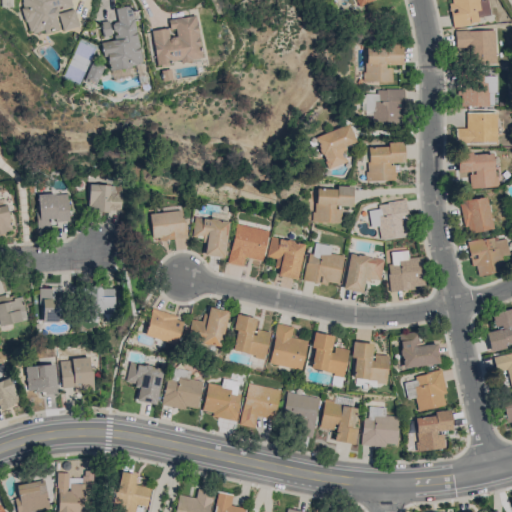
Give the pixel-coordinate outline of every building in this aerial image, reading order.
[(20,0),(28,35),(60,28),(60,30),(79,26),(74,5),(78,4),(77,0),(20,0)] [(448,0),(451,26),(490,22),(487,0),(448,0)] [(113,7),(118,39),(103,41),(107,70),(141,65),(132,4),(113,7)] [(167,19),(168,28),(151,30),(155,65),(201,59),(196,15),(167,19)] [(104,35),(111,33),(107,22),(101,24),(104,35)] [(455,50),(468,50),(468,64),(495,64),(495,30),(455,30),(455,50)] [(391,81),(391,63),(402,63),(402,46),(365,46),(365,81),(391,81)] [(101,68),(91,64),(85,79),(95,83),(101,68)] [(458,76),(459,106),(489,106),(489,95),(495,95),(495,75),(458,76)] [(403,90),(363,90),(363,115),(375,115),(375,124),(403,124),(403,90)] [(496,143),(496,112),(465,112),(465,126),(455,126),(455,143),(496,143)] [(347,161),(342,148),(355,143),(348,124),(315,137),(327,168),(347,161)] [(394,180),(394,162),(403,162),(403,144),(366,145),(366,180),(394,180)] [(496,186),(495,153),(466,154),(467,187),(496,186)] [(89,211),(118,211),(118,185),(89,185),(89,211)] [(340,206),(351,206),(351,186),(315,186),(314,222),(340,222),(340,206)] [(68,194),(37,195),(38,225),(68,225),(68,194)] [(493,228),(485,196),(459,202),(466,234),(493,228)] [(370,229),(378,228),(379,239),(410,235),(406,201),(368,205),(370,229)] [(0,233),(11,231),(7,205),(0,206),(0,233)] [(149,213),(152,240),(185,237),(183,210),(149,213)] [(193,237),(205,238),(202,254),(223,257),(228,221),(196,217),(193,237)] [(268,230),(235,224),(228,262),(244,266),(246,257),(262,260),(268,230)] [(468,241),(472,275),(503,271),(501,259),(509,258),(506,236),(468,241)] [(298,278),(303,242),(270,238),(267,257),(277,258),(275,275),(298,278)] [(332,246),(309,242),(303,280),(337,286),(343,256),(330,254),(332,246)] [(383,258),(349,252),(343,289),(363,292),(365,279),(379,281),(383,258)] [(387,252),(388,289),(423,289),(422,252),(387,252)] [(40,322),(62,322),(62,298),(54,298),(54,288),(40,288),(40,322)] [(113,314),(113,288),(82,288),(82,314),(113,314)] [(0,325),(26,320),(21,295),(0,300),(0,325)] [(203,322),(192,319),(187,338),(219,346),(227,311),(207,306),(203,322)] [(494,324),(485,326),(490,349),(511,343),(511,308),(492,313),(494,324)] [(174,345),(183,320),(153,309),(144,334),(174,345)] [(236,314),(229,351),(263,358),(269,331),(252,328),(254,318),(236,314)] [(268,364),(300,370),(306,340),(292,338),(294,327),(276,323),(268,364)] [(307,370),(343,375),(347,349),(331,347),(332,335),(313,332),(307,370)] [(399,334),(401,366),(438,364),(437,343),(417,344),(416,333),(399,334)] [(387,355),(371,354),(372,343),(353,342),(351,380),(386,381),(387,355)] [(511,352),(493,356),(500,389),(511,386),(511,352)] [(60,360),(61,389),(92,387),(90,358),(60,360)] [(163,369),(130,362),(125,383),(137,385),(134,400),(155,404),(163,369)] [(56,392),(54,364),(26,366),(28,394),(56,392)] [(192,371),(169,367),(162,405),(196,411),(202,383),(190,380),(192,371)] [(444,406),(441,394),(445,393),(440,370),(413,375),(414,380),(403,382),(407,399),(414,397),(416,411),(444,406)] [(207,384),(201,413),(232,420),(240,382),(221,377),(219,387),(207,384)] [(0,381),(0,408),(18,402),(10,378),(0,381)] [(241,423),(254,425),(256,417),(274,420),(279,389),(246,384),(241,423)] [(300,424),(299,435),(312,437),(318,397),(286,392),(281,421),(300,424)] [(511,428),(511,394),(511,395),(511,397),(511,401),(502,404),(508,430),(511,428)] [(357,405),(323,401),(320,428),(335,430),(334,441),(352,443),(357,405)] [(396,446),(397,417),(385,416),(385,407),(364,406),(362,445),(396,446)] [(417,451),(444,448),(442,431),(452,429),(449,411),(413,416),(417,451)] [(90,511),(91,470),(82,470),(82,478),(67,478),(67,472),(56,472),(56,511),(90,511)] [(139,511),(141,505),(147,506),(149,487),(133,484),(135,474),(118,471),(112,511),(139,511)] [(15,485),(17,497),(12,498),(15,511),(30,511),(48,508),(42,479),(15,485)] [(208,511),(211,491),(196,489),(195,497),(178,495),(175,511),(208,511)] [(212,511),(243,511),(244,508),(230,505),(232,494),(216,491),(212,511)]
